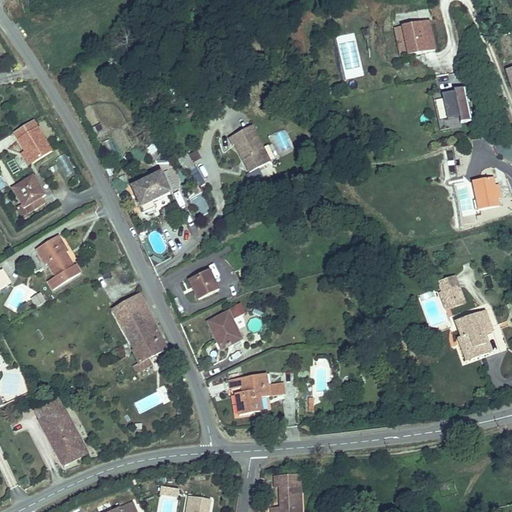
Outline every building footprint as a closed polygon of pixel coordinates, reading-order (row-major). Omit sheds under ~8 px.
[(439,47),(435,17),(408,21),(412,51),(439,47)] [(471,119),(467,86),(455,88),(455,90),(443,92),(446,118),(459,116),(460,121),(471,119)] [(51,148),(31,118),(14,129),(12,130),(32,161),(51,148)] [(257,139),(253,130),(249,132),(253,141),(257,139)] [(269,167),(257,139),(253,141),(249,132),(230,140),(234,147),(235,147),(248,176),(269,167)] [(32,161),(24,149),(21,151),(28,163),(32,161)] [(66,154),(56,158),(65,177),(74,172),(66,154)] [(140,192),(135,195),(141,204),(151,199),(153,203),(170,192),(160,173),(137,185),(140,192)] [(33,175),(12,188),(23,207),(20,210),(23,215),(34,209),(31,203),(45,195),(33,175)] [(499,205),(495,177),(475,180),(479,209),(499,205)] [(202,194),(190,198),(197,218),(210,213),(202,194)] [(37,251),(47,267),(50,266),(57,277),(54,279),(49,283),(54,290),(82,272),(78,265),(75,267),(67,255),(70,253),(60,237),(37,251)] [(50,266),(47,267),(54,279),(57,277),(50,266)] [(5,272),(0,275),(0,292),(13,285),(5,272)] [(220,273),(198,281),(206,302),(228,293),(220,273)] [(456,275),(435,282),(445,311),(466,304),(456,275)] [(31,299),(37,308),(46,302),(40,293),(31,299)] [(140,296),(114,310),(136,351),(133,353),(139,364),(134,366),(137,374),(148,369),(145,363),(168,351),(140,296)] [(454,342),(461,356),(465,355),(469,362),(485,354),(476,334),(473,335),(471,331),(483,325),(477,310),(476,310),(452,322),(456,329),(453,330),(457,340),(454,342)] [(236,318),(215,326),(226,353),(247,345),(236,318)] [(486,330),(483,325),(471,331),(473,335),(476,334),(480,333),(486,330)] [(476,334),(485,354),(489,352),(480,333),(476,334)] [(270,384),(272,397),(286,395),(284,382),(270,384)] [(265,383),(231,384),(231,393),(246,393),(246,400),(235,400),(235,419),(256,418),(257,405),(266,405),(265,383)] [(36,410),(41,420),(65,407),(59,398),(36,410)] [(65,407),(41,420),(65,464),(89,452),(65,407)] [(301,511),(301,482),(280,483),(280,502),(271,502),(271,511),(301,511)] [(180,486),(171,485),(170,492),(179,494),(180,486)] [(207,511),(209,498),(188,495),(184,511),(207,511)] [(138,511),(134,502),(112,511),(138,511)]
